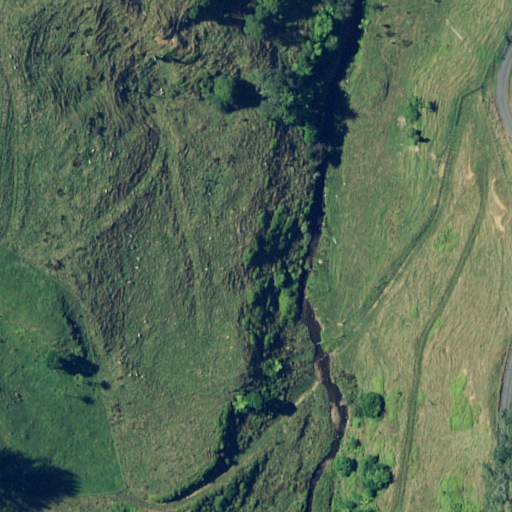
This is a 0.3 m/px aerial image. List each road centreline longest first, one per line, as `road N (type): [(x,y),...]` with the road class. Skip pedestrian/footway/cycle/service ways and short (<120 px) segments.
road 1 (unknown): [(511,379),(496,430),(502,511)]
road 2 (unknown): [(511,25),(487,82),(496,115),(511,133)]
